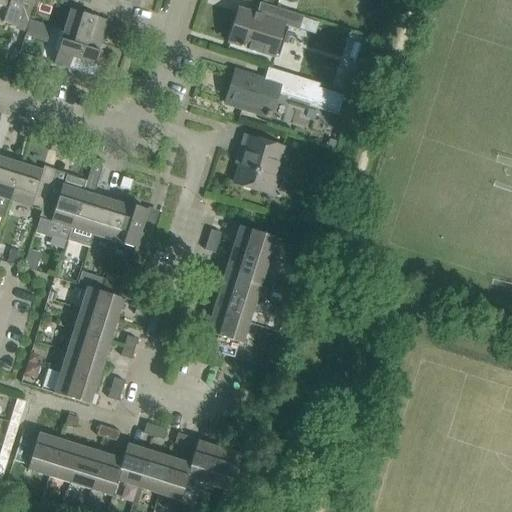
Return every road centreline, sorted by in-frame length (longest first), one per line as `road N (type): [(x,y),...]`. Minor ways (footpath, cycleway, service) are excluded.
road 1 (residential): [(242,415),(144,379),(181,253),(195,168),(186,136),(142,123)]
road 2 (unclassified): [(142,123),(115,130),(0,97)]
road 3 (unclassified): [(142,123),(180,0)]
